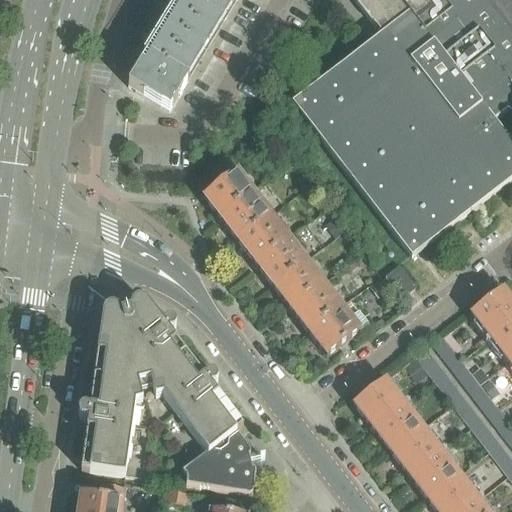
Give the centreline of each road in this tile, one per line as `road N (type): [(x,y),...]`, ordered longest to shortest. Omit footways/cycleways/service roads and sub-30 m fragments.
road 1 (tertiary): [(291,423),(186,293),(122,249),(45,229)]
road 2 (residential): [(291,423),(511,247)]
road 3 (secondary): [(45,229),(89,0)]
road 4 (secondary): [(39,0),(23,47),(0,192)]
road 5 (secondary): [(22,407),(45,229)]
